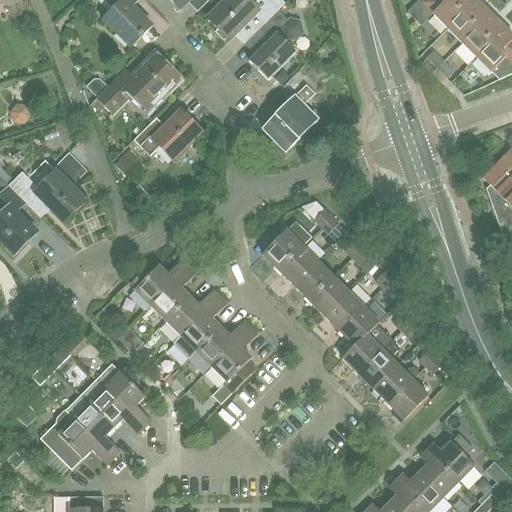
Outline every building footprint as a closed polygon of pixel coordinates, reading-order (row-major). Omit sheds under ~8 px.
[(133,0),(104,0),(115,10),(104,22),(130,49),(143,36),(141,34),(149,25),(129,5),(133,0)] [(169,0),(180,11),(190,0),(203,0),(207,3),(210,0),(169,0)] [(278,11),(284,5),(279,0),(260,0),(254,7),(247,0),(227,0),(207,20),(229,42),(255,15),(265,25),(278,11)] [(457,10),(466,0),(431,0),(429,3),(437,11),(432,15),(447,30),(462,15),(457,10)] [(471,24),(486,10),(475,0),(466,0),(457,10),(462,15),(447,30),(462,44),(477,30),(471,24)] [(486,39),(500,25),(486,10),(471,24),(477,30),(462,44),(476,59),(491,44),(486,39)] [(296,54),(284,42),(286,39),(296,43),(304,34),(301,23),(289,19),(288,21),(278,11),(265,25),(260,30),(271,41),(249,62),(268,81),(296,54)] [(511,42),(511,36),(500,25),(486,39),(491,44),(476,59),(491,74),(505,60),(511,66),(511,42)] [(437,69),(444,62),(434,52),(427,59),(437,69)] [(96,100),(113,117),(132,98),(146,113),(177,81),(154,59),(125,87),(117,79),(96,100)] [(444,62),(437,69),(438,71),(447,79),(454,72),(444,62)] [(95,100),(106,89),(98,81),(93,82),(85,89),(95,100)] [(304,107),(315,96),(306,87),(263,132),(286,154),(318,121),(304,107)] [(159,148),(174,162),(202,134),(180,113),(165,129),(156,120),(133,142),(150,158),(159,148)] [(511,232),(511,153),(508,149),(480,177),(488,185),(485,188),(484,189),(504,241),(511,232)] [(141,162),(129,151),(115,166),(126,177),(141,162)] [(15,183),(1,169),(0,169),(0,179),(9,188),(15,183)] [(86,202),(56,173),(38,191),(22,175),(15,183),(9,188),(25,204),(32,212),(42,203),(63,224),(86,202)] [(15,214),(25,204),(9,188),(0,197),(0,241),(13,254),(25,242),(27,244),(36,235),(15,214)] [(321,229),(331,218),(325,212),(314,222),(321,229)] [(331,218),(321,229),(328,236),(339,225),(331,218)] [(293,287),(318,263),(303,248),(311,239),(295,223),(286,232),(302,248),(278,272),(293,287)] [(278,272),(302,248),(286,232),(262,256),(278,272)] [(345,252),(352,259),(362,249),(355,242),(345,252)] [(361,264),(368,272),(376,263),(362,249),(352,259),(359,266),(361,264)] [(150,308),(189,269),(182,261),(167,276),(159,268),(152,274),(147,269),(131,286),(136,291),(134,292),(135,293),(150,308)] [(308,303),(333,278),(318,263),(293,287),(308,303)] [(165,323),(190,299),(181,290),(196,275),(195,275),(189,269),(150,308),(165,323)] [(382,289),(392,279),(386,272),(375,283),(382,289)] [(324,318),(348,293),(333,278),(308,303),(324,318)] [(399,286),(392,279),(382,289),(389,296),(399,286)] [(181,339),(220,299),(213,292),(198,307),(190,299),(165,323),(181,339)] [(339,333),(363,309),(348,293),(324,318),(339,333)] [(190,360),(196,354),(220,329),(212,321),(227,306),(220,299),(181,339),(174,345),(190,360)] [(377,327),(379,324),(363,309),(339,333),(354,348),(354,349),(367,336),(367,337),(377,327)] [(401,332),(411,322),(404,315),(394,326),(401,332)] [(418,329),(411,322),(401,332),(408,339),(418,329)] [(211,369),(250,330),(243,323),(228,338),(220,329),(196,354),(211,369)] [(358,376),(392,342),(377,327),(367,337),(367,336),(354,349),(354,348),(342,360),(358,376)] [(251,360),(242,351),(257,337),(250,330),(211,369),(226,384),(223,387),(231,395),(256,371),(248,363),(251,360)] [(89,344),(80,335),(64,351),(70,357),(73,360),(89,344)] [(373,391),(397,367),(390,360),(398,352),(398,348),(392,342),(358,376),(373,391)] [(70,357),(64,351),(61,348),(46,363),(55,372),(70,357)] [(419,362),(426,369),(436,358),(429,351),(419,362)] [(443,365),(436,358),(426,369),(433,376),(443,365)] [(278,385),(288,370),(274,360),(264,375),(278,385)] [(55,372),(46,363),(30,379),(39,388),(55,372)] [(144,399),(119,374),(111,366),(96,382),(144,429),(150,422),(136,408),(144,399)] [(388,407),(413,382),(420,375),(414,370),(410,370),(405,374),(397,367),(373,391),(388,407)] [(167,388),(174,381),(166,373),(160,379),(167,388)] [(144,429),(96,382),(80,397),(113,430),(122,422),(136,436),(144,429)] [(404,422),(428,398),(413,382),(388,407),(404,422)] [(39,394),(27,405),(35,413),(46,401),(39,394)] [(113,430),(80,397),(65,412),(113,460),(120,453),(105,438),(113,430)] [(113,460),(65,412),(65,413),(57,420),(57,424),(51,429),(82,461),(91,452),(106,467),(113,460)] [(71,472),(82,461),(51,429),(40,441),(71,472)] [(459,484),(474,468),(450,444),(441,453),(434,445),(427,452),(459,484)] [(443,499),(459,484),(427,452),(420,459),(427,467),(419,475),(443,499)] [(24,462),(15,453),(7,461),(15,470),(24,462)] [(425,511),(430,511),(443,499),(419,475),(411,483),(403,476),(396,483),(425,511)] [(395,511),(425,511),(396,483),(389,490),(397,497),(389,506),(395,511)] [(491,496),(481,506),(487,511),(488,511),(498,503),(491,496)] [(103,511),(103,499),(69,499),(68,511),(103,511)] [(50,511),(66,511),(66,502),(51,502),(50,511)]
